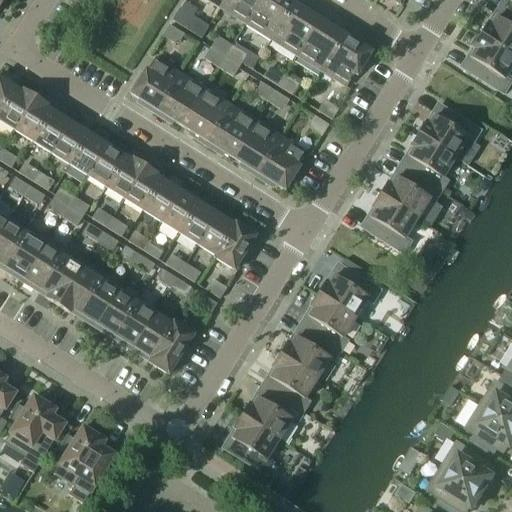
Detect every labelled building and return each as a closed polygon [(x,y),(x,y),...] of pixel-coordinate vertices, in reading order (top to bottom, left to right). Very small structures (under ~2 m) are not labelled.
[(224,0),(203,0),(219,10),(224,0)] [(260,0),(224,0),(219,10),(244,26),(260,0)] [(295,1),(292,0),(260,0),(244,26),(270,41),(295,1)] [(511,0),(505,0),(500,9),(511,16),(511,0)] [(318,21),(304,12),(307,9),(295,1),(270,41),(295,57),(318,21)] [(511,16),(500,9),(489,27),(485,25),(478,37),(511,58),(511,16)] [(171,22),(183,29),(190,18),(178,11),(171,22)] [(346,33),(334,26),(332,29),(318,21),(295,57),(320,73),(346,33)] [(161,37),(173,45),(180,34),(168,27),(161,37)] [(320,73),(345,88),(353,76),(354,77),(357,72),(359,74),(368,59),(367,57),(370,53),(355,44),(357,41),(346,33),(320,73)] [(511,65),(511,58),(478,37),(470,49),(473,51),(461,70),(502,96),(509,83),(503,79),(511,65)] [(231,47),(218,40),(212,51),(224,58),(231,47)] [(236,66),(243,55),(231,47),(224,58),(236,66)] [(224,58),(212,51),(205,62),(217,69),(224,58)] [(236,66),(224,58),(217,69),(229,77),(236,66)] [(178,75),(153,60),(145,72),(144,71),(141,76),(139,75),(130,90),(131,91),(128,95),(143,104),(141,108),(152,115),(178,75)] [(283,77),(271,69),(264,80),(276,87),(283,77)] [(203,91),(178,75),(152,115),(164,122),(166,119),(180,128),(203,91)] [(276,87),(288,95),(295,84),(283,77),(276,87)] [(0,111),(14,90),(0,80),(0,111)] [(273,93),(261,85),(254,96),(266,103),(273,93)] [(33,99),(22,92),(20,94),(14,90),(0,111),(0,124),(13,132),(33,99)] [(229,107),(203,91),(180,128),(194,136),(192,140),(203,147),(229,107)] [(266,103),(278,111),(285,100),(273,93),(266,103)] [(51,112),(44,109),(45,107),(33,99),(13,132),(31,144),(51,112)] [(325,103),(319,114),(330,121),(337,111),(325,103)] [(254,123),(229,107),(203,147),(215,154),(217,151),(231,159),(254,123)] [(453,159),(465,140),(471,144),(479,132),(439,107),(427,126),(423,124),(416,136),(453,159)] [(69,124),(51,112),(31,144),(49,155),(69,124)] [(309,130),(321,137),(327,126),(315,119),(309,130)] [(279,139),(254,123),(231,159),(244,168),(242,171),(254,179),(279,139)] [(87,135),(69,124),(49,155),(67,167),(87,135)] [(106,147),(87,135),(67,167),(86,179),(106,147)] [(453,159),(416,136),(408,148),(411,150),(400,168),(440,194),(448,182),(441,178),(453,159)] [(304,154),(279,139),(254,179),(266,186),(268,183),(282,192),(285,187),(287,188),(296,173),(295,172),(298,167),(296,166),(304,154)] [(124,158),(106,147),(86,179),(104,190),(124,158)] [(0,152),(0,163),(7,168),(13,158),(1,151),(0,152)] [(143,168),(131,160),(130,162),(124,158),(104,190),(122,202),(143,168)] [(38,174),(26,166),(20,176),(32,183),(38,174)] [(162,180),(155,176),(143,168),(122,202),(140,213),(162,180)] [(440,194),(400,168),(389,187),(385,185),(377,197),(415,220),(426,202),(433,206),(440,194)] [(32,183),(44,191),(50,181),(38,174),(32,183)] [(180,192),(162,180),(140,213),(159,225),(180,192)] [(29,188),(16,181),(10,190),(23,198),(29,188)] [(23,198),(35,206),(41,196),(29,188),(23,198)] [(73,199),(61,191),(55,201),(67,209),(73,199)] [(198,203),(180,192),(159,225),(177,237),(198,203)] [(415,220),(377,197),(370,209),(373,211),(361,230),(402,256),(409,243),(403,239),(415,220)] [(79,217),(85,206),(73,199),(67,209),(79,217)] [(67,209),(55,201),(48,211),(60,219),(67,209)] [(216,215),(198,203),(177,237),(195,248),(216,215)] [(79,217),(67,209),(60,219),(73,226),(79,217)] [(461,209),(457,216),(464,219),(468,212),(461,209)] [(111,220),(99,212),(93,222),(105,229),(111,220)] [(235,225),(234,225),(233,227),(216,215),(195,248),(213,260),(235,225)] [(105,229),(117,237),(123,227),(111,220),(105,229)] [(29,228),(28,228),(24,234),(7,223),(0,233),(0,266),(4,269),(29,228)] [(232,272),(238,262),(240,263),(249,248),(248,247),(254,237),(235,225),(213,260),(232,272)] [(102,234),(90,227),(84,236),(96,244),(102,234)] [(47,240),(29,228),(4,269),(10,273),(8,276),(20,283),(47,240)] [(96,244),(108,252),(114,242),(102,234),(96,244)] [(148,242),(136,235),(130,245),(142,252),(148,242)] [(65,251),(47,240),(20,283),(32,291),(34,287),(40,291),(65,251)] [(142,252),(154,260),(160,250),(148,242),(142,252)] [(138,257),(126,250),(120,259),(132,267),(138,257)] [(84,263),(65,251),(40,291),(47,295),(44,300),(56,307),(84,263)] [(132,267),(144,274),(151,265),(138,257),(132,267)] [(184,265),(172,258),(166,267),(178,275),(184,265)] [(84,263),(56,307),(68,315),(71,310),(77,314),(102,274),(84,263)] [(178,275),(190,283),(196,273),(184,265),(178,275)] [(353,319),(365,300),(371,304),(379,292),(338,267),(327,285),(323,283),(316,296),(353,319)] [(175,280),(163,273),(157,282),(169,290),(175,280)] [(120,286),(102,274),(77,314),(83,318),(81,321),(93,329),(120,286)] [(169,290),(181,297),(187,288),(175,280),(169,290)] [(207,293),(218,300),(225,290),(213,282),(207,293)] [(135,303),(117,292),(121,286),(120,286),(93,329),(105,336),(107,333),(114,337),(135,303)] [(353,319),(316,296),(308,308),(311,310),(300,328),(340,354),(348,342),(341,338),(353,319)] [(197,309),(209,316),(215,305),(203,298),(197,309)] [(153,315),(135,303),(114,337),(120,341),(118,344),(130,352),(153,315)] [(171,326),(153,315),(130,352),(142,359),(144,356),(149,360),(171,326)] [(194,332),(175,320),(171,326),(149,360),(147,364),(167,376),(174,364),(176,365),(186,350),(184,349),(194,332)] [(340,354),(300,328),(289,347),(285,344),(277,357),(315,380),(326,361),(333,365),(340,354)] [(366,356),(359,367),(367,372),(374,361),(366,356)] [(315,380),(277,357),(270,369),(273,371),(262,389),(302,415),(309,403),(303,399),(315,380)] [(360,369),(355,378),(362,382),(368,374),(360,369)] [(0,415),(13,395),(0,386),(4,380),(0,378),(0,415)] [(479,406),(511,426),(511,392),(495,382),(479,406)] [(302,415),(262,389),(250,407),(247,405),(239,418),(276,441),(288,422),(295,426),(302,415)] [(23,458),(18,466),(32,475),(63,426),(50,417),(53,411),(32,398),(24,410),(16,405),(7,420),(15,424),(2,445),(23,458)] [(511,445),(511,426),(479,406),(464,430),(503,454),(507,447),(510,449),(511,445)] [(276,441),(239,418),(231,430),(235,432),(223,451),(264,476),(271,464),(265,460),(276,441)] [(72,488),(67,497),(81,505),(112,456),(99,448),(102,442),(81,429),(73,441),(65,436),(56,450),(64,455),(52,475),(72,488)] [(494,467),(491,465),(495,458),(469,442),(465,449),(456,443),(441,468),(482,493),(492,476),(490,475),(494,467)] [(426,492),(441,501),(436,508),(443,511),(456,511),(457,511),(458,511),(466,511),(469,508),(472,510),(482,493),(441,468),(426,492)]
